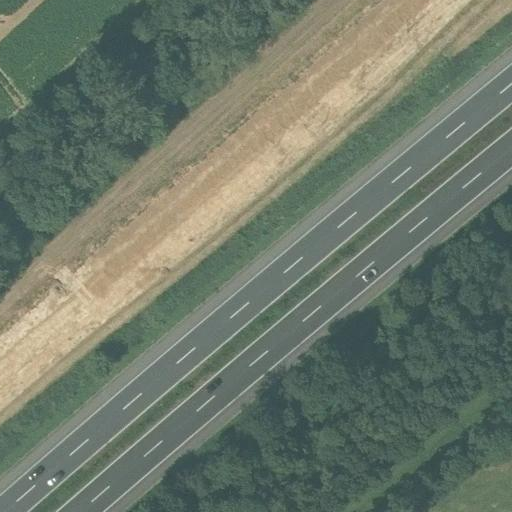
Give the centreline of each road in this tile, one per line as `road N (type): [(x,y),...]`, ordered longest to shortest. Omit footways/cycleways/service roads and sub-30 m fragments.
road 1 (motorway): [(511,85),(255,292),(10,511)]
road 2 (motorway): [(90,511),(298,326),(511,154)]
road 3 (track): [(161,0),(0,143)]
road 4 (track): [(356,511),(511,370)]
